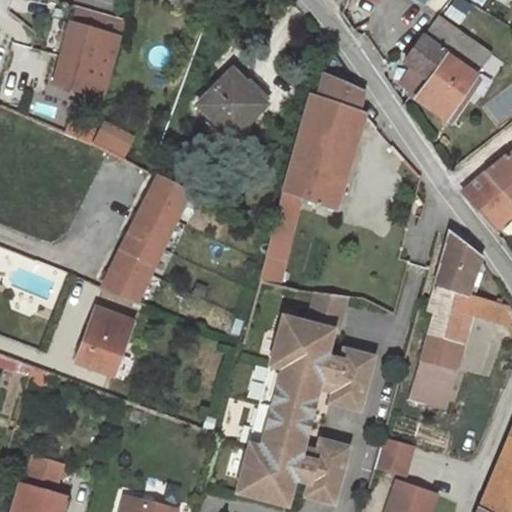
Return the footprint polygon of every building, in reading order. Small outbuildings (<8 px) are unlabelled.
[(346,0),(342,13),(353,29),(369,20),(375,0),(346,0)] [(71,22),(70,22),(62,47),(76,51),(112,61),(124,19),(76,6),(71,22)] [(489,52),(460,33),(436,16),(421,39),(446,57),(430,80),(418,98),(417,100),(444,118),(489,52)] [(406,63),(413,68),(430,80),(446,57),(421,39),(406,63)] [(76,51),(62,47),(52,83),(63,87),(101,98),(112,61),(76,51)] [(412,94),(418,98),(430,80),(413,68),(403,83),(414,91),(412,94)] [(230,69),(196,103),(230,138),(260,108),(258,107),(239,86),(242,82),(230,69)] [(323,75),(317,97),(358,111),(362,93),(323,75)] [(247,77),(242,82),(239,86),(258,107),(267,97),(247,77)] [(511,84),(511,83),(502,95),(511,102),(511,84)] [(101,98),(63,87),(60,97),(98,109),(101,98)] [(351,150),(363,113),(358,111),(317,97),(309,94),(299,132),(351,150)] [(70,120),(65,133),(89,143),(92,130),(70,120)] [(92,130),(89,143),(110,151),(115,154),(122,139),(93,127),(92,130)] [(297,139),(291,162),(323,173),(326,164),(344,170),(351,150),(299,132),(297,139)] [(89,143),(65,133),(60,146),(93,163),(103,167),(110,151),(89,143)] [(114,185),(125,159),(115,154),(110,151),(103,167),(99,177),(114,185)] [(507,155),(486,173),(511,203),(511,153),(508,156),(507,155)] [(291,162),(283,191),(299,197),(332,208),(341,179),(323,173),(291,162)] [(103,167),(93,163),(89,172),(99,177),(103,167)] [(326,164),(323,173),(341,179),(344,170),(326,164)] [(511,203),(486,173),(463,195),(494,228),(510,214),(511,216),(511,203)] [(134,220),(100,286),(135,300),(188,192),(156,176),(138,212),(134,220)] [(270,234),(259,280),(276,285),(280,270),(299,197),(283,191),(270,234)] [(134,220),(138,212),(131,209),(127,217),(134,220)] [(483,264),(479,259),(448,234),(426,310),(434,312),(420,359),(454,368),(469,314),(505,325),(511,320),(511,313),(507,305),(472,295),(483,264)] [(287,272),(280,270),(276,285),(283,288),(287,272)] [(344,300),(314,292),(306,325),(281,318),(236,496),(287,508),(293,481),(308,485),(305,498),(333,505),(347,449),(319,442),(316,453),(301,450),(316,390),(331,394),(328,405),(358,412),(372,359),(342,351),(339,363),(324,359),(331,333),(336,334),(344,300)] [(96,308),(76,361),(112,374),(131,322),(96,308)] [(33,366),(0,353),(0,364),(30,376),(33,366)] [(454,368),(420,359),(410,396),(443,405),(454,368)] [(53,376),(34,369),(31,382),(48,388),(53,376)] [(511,511),(511,428),(504,447),(478,509),(485,511),(511,511)] [(383,437),(375,466),(403,474),(411,445),(383,437)] [(60,466),(32,458),(23,486),(20,485),(11,511),(59,511),(64,496),(53,493),(60,466)] [(428,511),(434,495),(395,481),(384,511),(428,511)] [(127,511),(130,499),(123,498),(119,511),(127,511)] [(173,511),(174,510),(130,499),(127,511),(173,511)]
